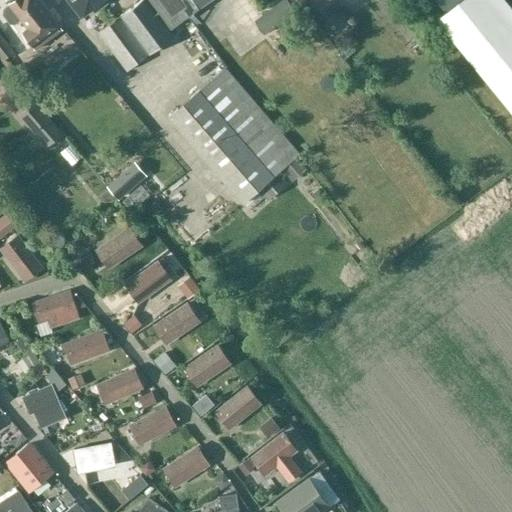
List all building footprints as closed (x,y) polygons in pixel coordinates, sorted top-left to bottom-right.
[(19,16),(26,26),(21,29),(34,46),(60,27),(39,0),(11,0),(10,5),(2,11),(10,23),(19,16)] [(95,11),(110,0),(68,0),(81,17),(93,8),(95,11)] [(142,0),(121,16),(150,54),(173,37),(145,0),(142,0)] [(150,0),(171,28),(210,0),(150,0)] [(437,0),(446,11),(460,0),(437,0)] [(460,0),(446,11),(437,19),(511,111),(511,7),(506,0),(460,0)] [(127,71),(150,54),(121,16),(99,32),(127,71)] [(0,62),(3,60),(15,51),(0,32),(0,62)] [(168,117),(243,203),(258,190),(268,201),(289,181),(280,171),(300,153),(226,67),(168,117)] [(89,71),(66,86),(120,170),(143,155),(89,71)] [(56,125),(41,138),(48,146),(63,133),(56,125)] [(122,173),(108,185),(120,200),(135,187),(122,173)] [(141,184),(123,200),(132,211),(150,195),(141,184)] [(154,201),(146,208),(153,216),(161,209),(154,201)] [(0,234),(2,238),(18,226),(10,215),(0,221),(0,234)] [(117,261),(142,245),(130,228),(98,249),(103,258),(112,253),(117,261)] [(51,238),(51,239),(51,240),(51,241),(52,241),(52,242),(53,243),(53,244),(54,244),(55,244),(55,245),(56,245),(57,245),(58,245),(59,245),(60,244),(61,244),(62,243),(62,242),(63,242),(63,241),(63,240),(64,239),(64,238),(63,237),(63,236),(63,235),(62,235),(62,234),(61,234),(61,233),(60,233),(59,232),(58,232),(57,232),(56,232),(55,232),(55,233),(54,233),(53,233),(53,234),(52,235),(52,236),(51,236),(51,237),(51,238)] [(25,279),(42,267),(18,236),(10,242),(16,250),(8,256),(25,279)] [(75,261),(81,271),(90,265),(84,256),(75,261)] [(160,261),(126,285),(132,294),(141,288),(147,296),(172,278),(160,261)] [(189,298),(200,290),(192,279),(181,287),(189,298)] [(70,289),(33,303),(36,312),(46,309),(52,327),(80,317),(77,309),(87,306),(77,294),(72,295),(70,289)] [(155,325),(161,334),(170,328),(175,337),(200,321),(188,303),(155,325)] [(132,319),(124,326),(131,335),(139,328),(132,319)] [(81,360),(109,349),(102,330),(64,343),(68,353),(77,350),(81,360)] [(22,335),(16,340),(24,351),(31,346),(22,335)] [(186,368),(192,376),(200,371),(206,379),(230,363),(218,345),(186,368)] [(17,362),(26,375),(32,371),(35,375),(46,368),(44,366),(48,363),(41,353),(38,356),(34,351),(17,362)] [(154,362),(164,374),(174,366),(163,354),(154,362)] [(111,390),(115,399),(142,387),(134,368),(98,384),(102,394),(111,390)] [(53,369),(46,375),(58,390),(66,384),(53,369)] [(69,384),(72,391),(85,385),(82,378),(69,384)] [(51,383),(23,395),(31,413),(34,411),(41,426),(66,415),(51,383)] [(238,421),(260,403),(247,387),(217,411),(223,419),(231,413),(238,421)] [(151,391),(141,396),(146,407),(156,403),(151,391)] [(205,399),(192,409),(199,418),(212,408),(205,399)] [(149,439),(175,425),(166,407),(131,425),(136,434),(144,430),(149,439)] [(270,438),(280,430),(272,419),(261,428),(270,438)] [(283,434),(252,458),(259,467),(266,460),(273,468),(277,465),(289,481),(300,472),(288,456),(296,450),(283,434)] [(111,441),(74,448),(78,471),(115,463),(113,454),(111,441)] [(30,444),(7,462),(12,469),(29,490),(52,471),(30,444)] [(184,480),(209,464),(197,447),(165,468),(170,477),(178,472),(184,480)] [(247,462),(239,468),(246,477),(254,471),(247,462)] [(145,464),(140,468),(147,477),(156,471),(151,464),(145,464)] [(222,472),(213,479),(221,488),(230,482),(222,472)] [(129,499),(147,484),(140,475),(122,490),(129,499)] [(318,511),(328,505),(310,480),(278,503),(284,511),(318,511)] [(4,500),(0,502),(0,511),(41,511),(40,511),(38,511),(32,511),(19,490),(17,491),(15,488),(2,496),(4,500)] [(68,489),(47,506),(52,511),(59,511),(75,499),(68,489)] [(221,511),(214,511),(238,511),(238,509),(237,496),(220,497),(221,511)] [(169,511),(149,498),(139,511),(169,511)] [(84,511),(77,503),(65,511),(84,511)]
